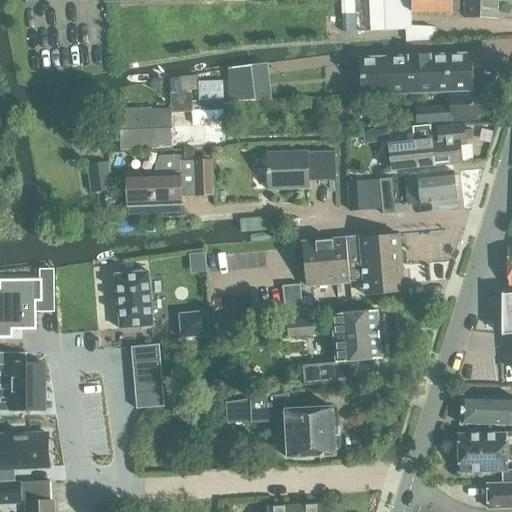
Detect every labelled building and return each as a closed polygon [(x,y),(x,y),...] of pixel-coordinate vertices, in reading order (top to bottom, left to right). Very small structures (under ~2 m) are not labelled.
[(352,0),(341,0),(342,13),(353,12),(352,0)] [(413,0),(352,0),(353,12),(354,32),(412,30),(413,11),(413,0)] [(413,0),(413,11),(452,13),(453,0),(413,0)] [(495,20),(495,0),(453,0),(452,13),(464,13),(463,18),(495,20)] [(410,61),(363,63),(365,95),(470,90),(469,56),(411,57),(410,61)] [(228,85),(254,84),(252,67),(227,69),(228,85)] [(197,75),(180,77),(181,90),(198,89),(197,75)] [(228,85),(229,102),(256,102),(254,84),(228,85)] [(170,94),(170,107),(171,146),(223,144),(222,105),(222,100),(191,101),(191,93),(170,94)] [(488,115),(487,95),(451,98),(451,106),(414,108),(415,124),(452,121),(478,119),(478,116),(488,115)] [(118,147),(171,146),(170,107),(117,109),(118,147)] [(390,148),(384,148),(388,165),(392,165),(393,170),(434,165),(431,131),(430,124),(412,126),(413,133),(414,142),(408,142),(390,144),(390,148)] [(437,130),(431,131),(434,165),(463,162),(461,142),(466,142),(463,124),(437,127),(437,130)] [(193,147),(183,148),(184,160),(193,160),(193,147)] [(336,150),(267,153),(269,188),(309,187),(309,180),(336,179),(337,179),(336,150)] [(159,156),(154,169),(153,172),(126,174),(127,204),(128,207),(182,205),(181,196),(180,173),(195,172),(197,196),(213,195),(212,191),(210,159),(193,160),(184,160),(180,160),(180,155),(159,156)] [(86,165),(90,194),(112,190),(108,161),(86,165)] [(409,203),(457,198),(454,170),(406,175),(409,203)] [(369,210),(366,181),(349,183),(350,205),(350,210),(369,210)] [(392,187),(380,188),(382,209),(382,212),(382,214),(395,213),(395,211),(392,187)] [(398,233),(307,242),(302,243),(306,284),(363,278),(365,294),(404,291),(398,233)] [(204,252),(189,254),(191,273),(206,271),(204,252)] [(0,337),(12,338),(13,330),(36,329),(36,310),(34,310),(34,301),(42,301),(42,279),(53,279),(53,270),(41,270),(41,279),(0,279),(0,337)] [(148,271),(115,274),(120,328),(153,325),(148,271)] [(299,284),(283,286),(285,308),(301,307),(299,284)] [(511,295),(502,297),(501,297),(502,338),(511,336),(511,295)] [(336,362),(304,365),(306,382),(351,378),(349,359),(382,356),(378,310),(332,314),(336,362)] [(180,339),(208,336),(206,314),(178,316),(180,339)] [(287,319),(287,337),(319,335),(318,317),(287,319)] [(159,344),(131,347),(133,362),(161,360),(159,344)] [(27,352),(0,352),(0,365),(11,365),(11,410),(44,410),(44,364),(27,364),(27,352)] [(161,360),(133,362),(134,378),(162,375),(161,360)] [(162,375),(134,378),(135,393),(163,391),(162,375)] [(163,391),(135,393),(137,408),(165,406),(163,391)] [(333,407),(290,409),(289,395),(250,399),(226,401),(227,422),(243,422),(251,421),(251,423),(275,422),(275,429),(276,438),(286,438),(288,457),(336,454),(333,407)] [(461,396),(461,424),(511,426),(511,425),(511,415),(511,398),(461,396)] [(0,436),(0,435),(0,481),(15,481),(15,468),(49,467),(48,433),(0,436)] [(502,481),(488,481),(489,509),(511,507),(511,470),(502,471),(500,435),(458,436),(459,474),(502,472),(502,481)] [(23,482),(0,483),(0,503),(24,503),(24,502),(23,482)] [(28,511),(52,511),(52,501),(28,502),(28,511)]
